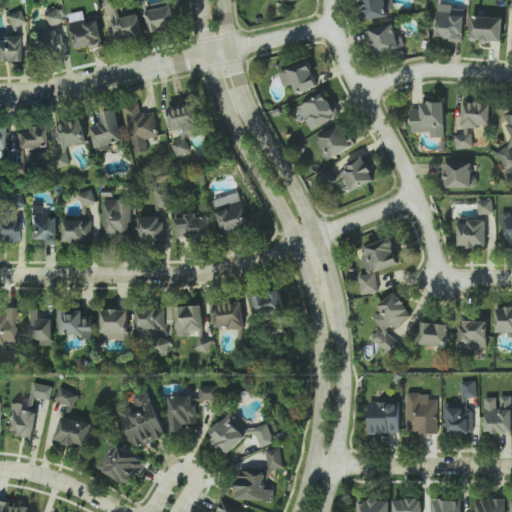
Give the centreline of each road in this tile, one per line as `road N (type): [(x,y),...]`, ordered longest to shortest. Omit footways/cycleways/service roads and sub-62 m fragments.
road 1 (tertiary): [(201,0),(222,98),(296,245),(319,329),(317,431),(298,511)]
road 2 (tertiary): [(322,511),(336,465),(342,386),(337,303),(317,237),(243,92),(225,0)]
road 3 (residential): [(0,277),(234,269),(416,199)]
road 4 (residential): [(0,93),(79,86),(333,25)]
road 5 (residential): [(444,278),(404,170),(346,63),(330,0)]
road 6 (residential): [(312,463),(511,472)]
road 7 (residential): [(360,90),(420,72),(511,76)]
road 8 (residential): [(121,511),(55,480),(0,469)]
